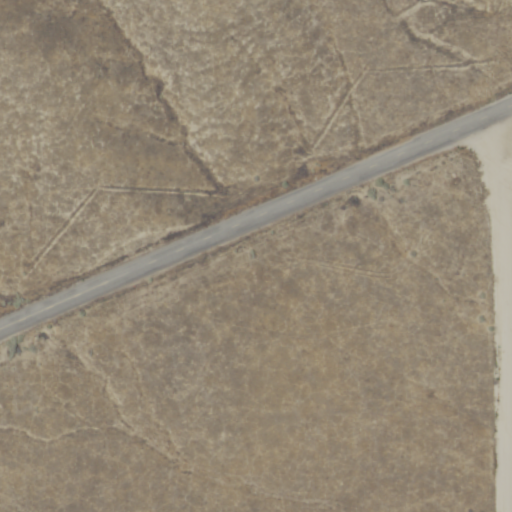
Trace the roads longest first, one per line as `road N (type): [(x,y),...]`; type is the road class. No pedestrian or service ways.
road 1 (residential): [(0,327),(511,103)]
road 2 (track): [(503,511),(497,171),(474,120)]
